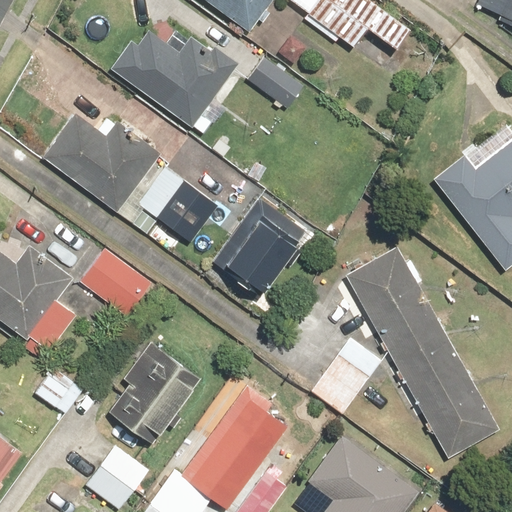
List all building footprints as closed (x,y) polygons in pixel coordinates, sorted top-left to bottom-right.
[(203,0),(249,33),(272,0),(203,0)] [(409,30),(369,0),(291,0),(310,14),(304,21),(334,43),(338,38),(348,45),(364,25),(395,48),(409,30)] [(511,0),(486,0),(485,4),(511,16),(511,0)] [(129,40),(108,70),(191,127),(237,62),(213,45),(209,51),(188,36),(177,51),(147,30),(136,45),(129,40)] [(308,47),(291,33),(276,50),(293,64),(308,47)] [(281,106),(285,109),(302,86),(262,57),(246,80),(275,101),(272,105),(278,109),(281,106)] [(74,113),(41,157),(115,212),(159,153),(116,120),(105,136),(74,113)] [(463,153),(431,179),(502,270),(511,262),(511,220),(510,218),(511,216),(511,128),(470,162),(463,153)] [(166,167),(136,203),(142,208),(131,221),(146,233),(156,220),(188,246),(218,210),(166,167)] [(221,268),(224,264),(260,292),(293,249),(257,220),(247,233),(243,230),(233,244),(227,239),(211,260),(221,268)] [(0,320),(23,339),(71,276),(28,244),(14,263),(0,252),(0,320)] [(394,246),(343,274),(446,456),(497,428),(394,246)] [(150,281),(103,247),(78,282),(125,316),(150,281)] [(380,361),(349,339),(309,393),(340,416),(380,361)] [(200,376),(150,340),(122,379),(127,383),(105,413),(149,445),(200,376)] [(84,387),(51,364),(30,393),(63,416),(84,387)] [(245,384),(179,476),(226,509),(286,425),(264,410),(270,402),(245,384)] [(0,483),(23,454),(0,435),(0,483)] [(401,511),(417,492),(341,435),(306,481),(333,501),(324,511),(401,511)] [(146,468),(115,446),(86,486),(117,509),(146,468)] [(268,462),(263,470),(233,511),(267,511),(286,485),(278,479),(282,472),(268,462)] [(445,511),(433,502),(425,511),(445,511)]
